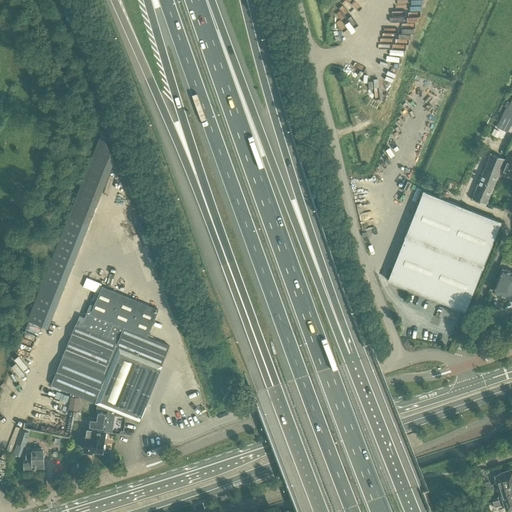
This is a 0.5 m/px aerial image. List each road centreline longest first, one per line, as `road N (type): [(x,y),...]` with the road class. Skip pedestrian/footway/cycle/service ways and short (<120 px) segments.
road 1 (motorway): [(381,511),(195,0)]
road 2 (motorway): [(165,0),(351,511)]
road 3 (primary): [(470,385),(72,511)]
road 4 (motorway): [(351,359),(199,0)]
road 5 (primary): [(146,511),(511,387)]
road 6 (motorway): [(351,359),(243,0)]
road 7 (unknown): [(0,275),(40,213),(69,126),(63,79),(32,0)]
road 8 (motorway): [(111,0),(226,261)]
road 9 (motorway): [(149,0),(226,261)]
road 10 (motorway): [(226,261),(320,511)]
road 11 (motorway): [(413,511),(351,359)]
road 12 (unclassified): [(7,511),(146,466)]
